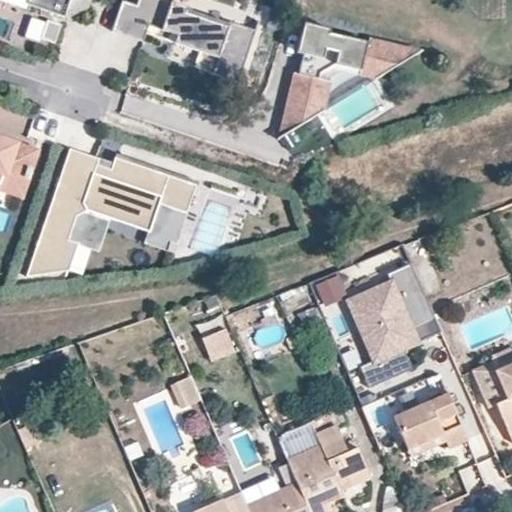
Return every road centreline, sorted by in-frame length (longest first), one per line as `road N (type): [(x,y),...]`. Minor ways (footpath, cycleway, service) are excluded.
road 1 (track): [(511,183),(306,254),(189,280),(0,302)]
road 2 (residential): [(0,79),(270,172)]
